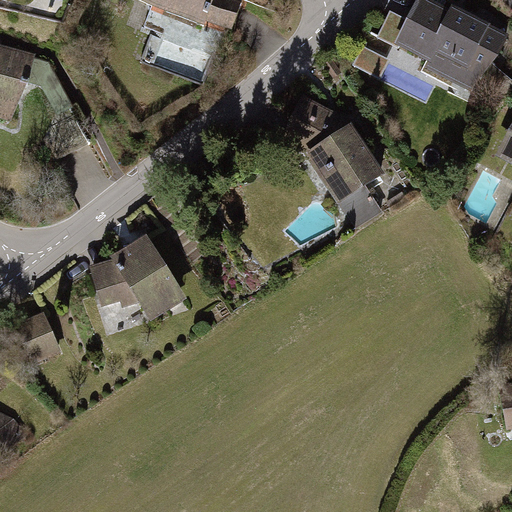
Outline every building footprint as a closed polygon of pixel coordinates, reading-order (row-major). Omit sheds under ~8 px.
[(130,0),(204,27),(207,20),(233,30),(241,7),(223,0),(130,0)] [(423,0),(418,0),(394,48),(431,66),(433,63),(482,87),(507,37),(453,10),(451,14),(423,0)] [(37,55),(0,45),(0,117),(14,121),(37,55)] [(303,96),(279,138),(305,153),(356,238),(386,220),(370,192),(387,181),(354,125),(303,96)] [(511,131),(496,161),(511,169),(511,131)] [(111,264),(93,269),(104,311),(133,304),(151,333),(191,308),(149,241),(111,264)] [(63,356),(47,316),(17,328),(33,367),(63,356)] [(511,385),(502,387),(509,432),(511,431),(511,385)] [(0,413),(0,438),(13,447),(25,429),(0,413)]
